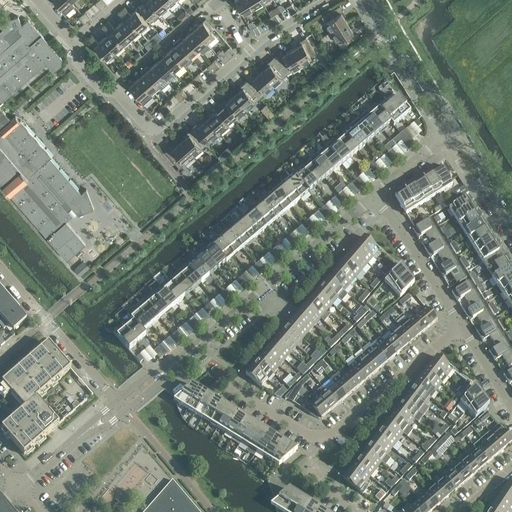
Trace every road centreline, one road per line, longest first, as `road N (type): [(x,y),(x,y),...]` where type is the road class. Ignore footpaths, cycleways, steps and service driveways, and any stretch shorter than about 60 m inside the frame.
road 1 (residential): [(120,404),(372,200)]
road 2 (residential): [(228,384),(320,439),(459,325)]
road 3 (residential): [(74,42),(76,61),(103,93),(117,95),(153,134),(250,50)]
road 4 (residential): [(120,404),(0,267)]
road 5 (tertiary): [(449,132),(361,0)]
road 6 (residential): [(459,325),(392,218),(372,200)]
road 7 (residential): [(17,490),(120,404)]
